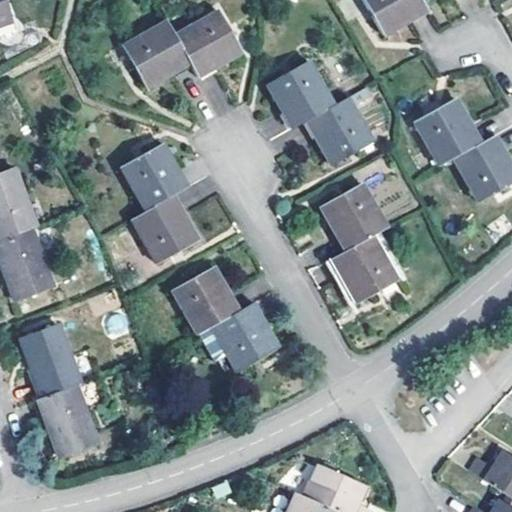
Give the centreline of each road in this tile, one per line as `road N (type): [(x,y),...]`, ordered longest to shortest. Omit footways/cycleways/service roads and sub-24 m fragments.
road 1 (residential): [(33,511),(178,473),(352,392)]
road 2 (residential): [(352,392),(250,211),(237,152)]
road 3 (residential): [(352,392),(511,271)]
road 4 (residential): [(352,392),(412,493),(411,511)]
